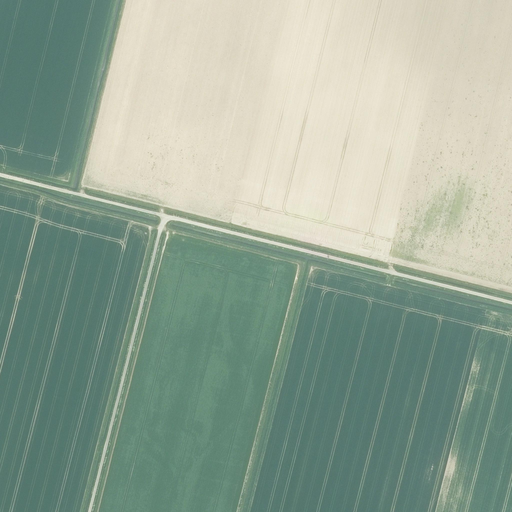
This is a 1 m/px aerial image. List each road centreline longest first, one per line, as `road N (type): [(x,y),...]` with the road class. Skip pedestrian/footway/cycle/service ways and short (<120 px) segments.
road 1 (unclassified): [(164,216),(511,300)]
road 2 (unclassified): [(89,511),(164,216)]
road 3 (unclassified): [(164,216),(0,175)]
